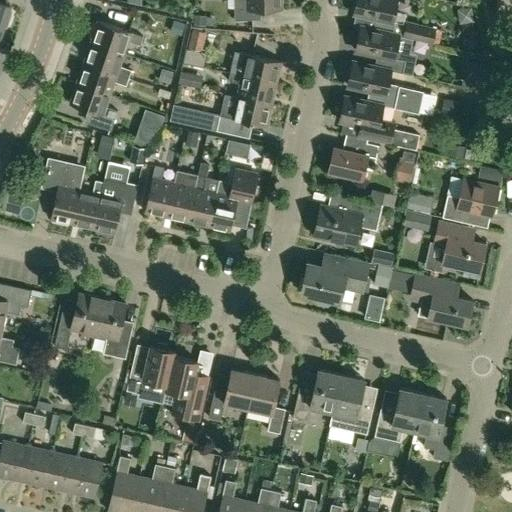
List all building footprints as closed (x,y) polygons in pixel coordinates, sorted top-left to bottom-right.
[(282,9),(281,0),(233,0),(234,20),(253,19),(252,10),(282,9)] [(377,30),(399,35),(413,38),(432,43),(435,27),(404,19),(406,13),(395,11),(397,0),(356,0),(354,12),(380,18),(377,30)] [(0,27),(1,28),(2,27),(4,28),(6,27),(11,12),(10,9),(8,9),(9,5),(0,1),(0,27)] [(98,20),(91,41),(124,53),(128,40),(140,44),(143,36),(98,20)] [(399,35),(377,30),(360,26),(355,49),(381,55),(379,67),(391,70),(412,74),(416,54),(410,53),(413,38),(399,35)] [(200,50),(204,32),(193,29),(188,47),(200,50)] [(91,41),(84,62),(129,77),(131,70),(119,65),(124,53),(91,41)] [(234,50),(229,72),(276,83),(281,61),(234,50)] [(371,102),(383,105),(394,107),(399,85),(388,83),(391,70),(379,67),(352,61),(347,85),(373,90),(371,102)] [(77,82),(110,94),(114,81),(126,85),(129,77),(84,62),(77,82)] [(485,64),(479,89),(496,93),(488,64),(485,64)] [(271,104),(276,83),(229,72),(227,80),(240,83),(237,96),(271,104)] [(105,106),(110,94),(77,82),(69,104),(115,119),(117,110),(105,106)] [(225,93),(220,115),(266,126),(271,104),(237,96),(225,93)] [(380,118),(383,105),(371,102),(345,96),(339,120),(359,124),(357,136),(416,149),(419,134),(394,128),(395,122),(380,118)] [(140,126),(135,140),(146,144),(156,132),(140,126)] [(362,178),(365,167),(373,169),(379,145),(366,142),(364,153),(334,147),(328,170),(362,178)] [(133,145),(130,161),(143,164),(146,148),(133,145)] [(404,150),(402,157),(399,156),(394,180),(408,183),(416,153),(404,150)] [(72,223),(79,189),(84,169),(66,165),(67,161),(48,157),(42,186),(56,189),(50,218),(72,223)] [(198,174),(187,221),(209,225),(218,179),(206,176),(208,164),(200,162),(198,174)] [(219,176),(218,179),(209,225),(229,230),(234,208),(247,210),(257,169),(234,163),(230,179),(219,176)] [(166,216),(174,182),(161,179),(164,166),(155,164),(144,211),(166,216)] [(174,182),(166,216),(187,221),(198,174),(177,169),(174,182)] [(115,233),(121,205),(132,207),(137,184),(105,177),(104,181),(93,228),(115,233)] [(447,194),(442,216),(466,222),(468,210),(492,216),(499,186),(463,178),(459,197),(447,194)] [(92,192),(79,189),(72,223),(93,228),(104,181),(95,179),(92,192)] [(433,197),(409,193),(406,208),(430,212),(433,197)] [(320,204),(313,235),(355,245),(360,226),(376,230),(382,203),(350,196),(347,210),(320,204)] [(430,215),(407,210),(404,226),(427,231),(430,215)] [(486,243),(473,240),(476,228),(439,220),(433,244),(444,247),(441,262),(480,270),(486,243)] [(374,249),(371,262),(390,266),(393,253),(374,249)] [(332,302),(332,298),(340,300),(343,286),(352,288),(353,283),(363,286),(369,262),(331,253),(328,267),(307,263),(301,291),(317,295),(316,298),(320,304),(326,305),(332,302)] [(387,288),(387,286),(391,269),(392,267),(378,264),(373,284),(387,288)] [(460,282),(441,278),(415,272),(410,294),(423,297),(422,301),(430,303),(427,317),(467,326),(473,300),(457,296),(460,282)] [(19,315),(21,305),(28,307),(32,290),(0,283),(0,282),(0,323),(2,324),(5,312),(19,315)] [(94,332),(102,299),(79,293),(72,317),(61,314),(54,346),(66,349),(71,327),(94,332)] [(379,321),(384,297),(370,294),(365,318),(379,321)] [(102,299),(94,332),(106,335),(102,353),(125,358),(131,331),(119,328),(125,304),(102,299)] [(0,335),(0,334),(2,324),(0,323),(0,360),(15,364),(19,347),(12,345),(13,339),(0,335)] [(127,384),(126,390),(139,393),(138,396),(163,402),(165,389),(174,350),(168,349),(167,344),(157,342),(154,346),(150,345),(141,382),(128,379),(127,384)] [(175,351),(174,350),(165,389),(177,391),(172,413),(197,419),(208,375),(195,372),(197,361),(174,355),(175,351)] [(224,402),(247,407),(255,373),(231,368),(225,395),(213,392),(208,416),(220,419),(224,402)] [(315,421),(318,407),(332,411),(341,374),(318,369),(312,395),(298,392),(292,416),(315,421)] [(255,373),(247,407),(271,413),(267,430),(279,432),(285,408),(273,405),(279,378),(255,373)] [(329,425),(341,427),(366,433),(372,409),(358,405),(364,379),(341,374),(332,411),(329,425)] [(414,429),(423,393),(400,387),(394,413),(380,410),(374,435),(399,441),(403,427),(414,429)] [(446,398),(423,393),(414,429),(426,432),(423,446),(434,449),(432,456),(446,460),(454,427),(440,424),(446,398)] [(22,422),(32,424),(34,414),(24,412),(22,422)] [(34,414),(32,424),(43,427),(45,416),(34,414)] [(82,435),(84,425),(74,423),(72,433),(82,435)] [(84,425),(82,435),(93,438),(95,427),(84,425)] [(366,452),(368,439),(358,437),(355,450),(366,452)] [(0,448),(0,475),(19,480),(27,445),(2,439),(0,448)] [(44,486),(52,451),(27,445),(19,480),(44,486)] [(77,456),(52,451),(44,486),(69,491),(77,456)] [(107,510),(116,511),(130,511),(139,475),(127,472),(130,457),(119,455),(107,510)] [(77,456),(69,491),(94,497),(102,462),(77,456)] [(139,475),(130,511),(154,511),(165,465),(154,463),(151,478),(139,475)] [(154,511),(177,511),(184,485),(171,483),(175,467),(165,465),(154,511)] [(184,485),(177,511),(201,511),(210,475),(199,473),(196,488),(184,485)] [(217,511),(241,511),(245,499),(232,496),(236,481),(225,479),(217,511)] [(241,511),(265,511),(270,489),(260,487),(257,502),(245,499),(241,511)] [(265,511),(288,511),(289,509),(277,507),(281,491),(270,489),(265,511)] [(301,511),(289,509),(288,511),(313,511),(316,499),(305,497),(301,511)] [(339,511),(341,505),(331,503),(328,511),(339,511)]
